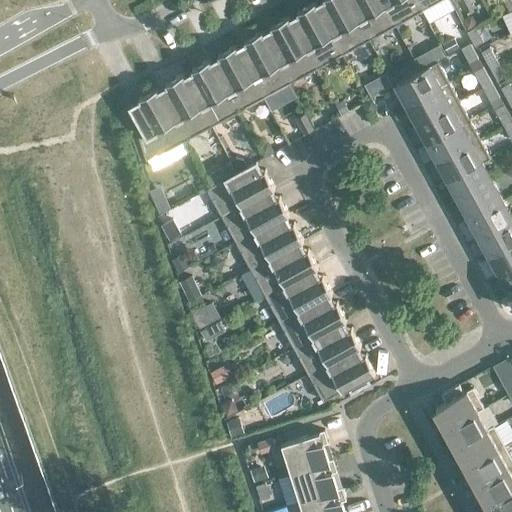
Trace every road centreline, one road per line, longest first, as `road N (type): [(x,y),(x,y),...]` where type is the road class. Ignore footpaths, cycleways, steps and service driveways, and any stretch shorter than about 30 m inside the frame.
road 1 (residential): [(502,340),(395,141),(369,131),(314,159),(312,183),(412,387)]
road 2 (residential): [(385,511),(366,434),(386,403),(412,387)]
road 3 (unclassified): [(0,86),(106,28)]
